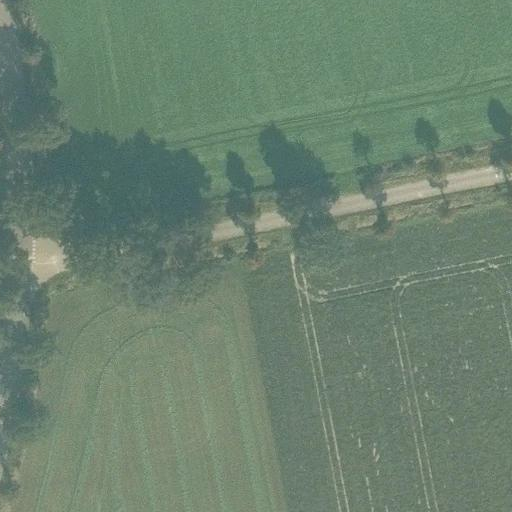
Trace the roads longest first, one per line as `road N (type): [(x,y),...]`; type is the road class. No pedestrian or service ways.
road 1 (unclassified): [(16,266),(511,174)]
road 2 (tertiary): [(16,266),(0,30)]
road 3 (tertiary): [(0,396),(16,266)]
